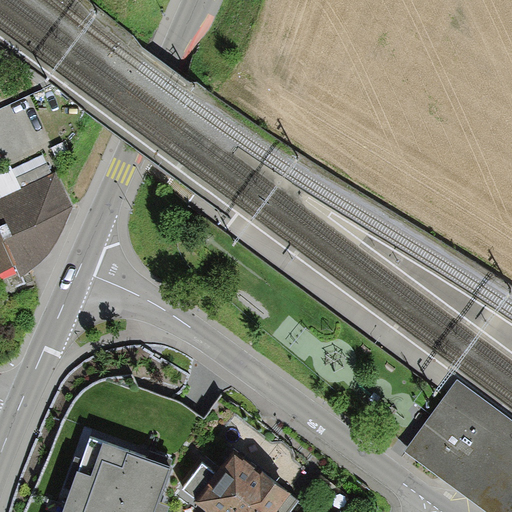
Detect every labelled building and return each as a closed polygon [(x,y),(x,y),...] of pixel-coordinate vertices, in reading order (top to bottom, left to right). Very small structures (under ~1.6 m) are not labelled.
[(0,263),(13,257),(19,271),(49,246),(51,242),(74,198),(57,164),(52,167),(43,150),(14,164),(12,159),(0,164),(0,263)] [(21,273),(9,279),(13,287),(25,281),(21,273)] [(511,511),(511,433),(454,389),(406,449),(491,511),(511,511)] [(171,464),(93,435),(64,511),(166,511),(169,503),(158,499),(171,464)] [(260,474),(235,454),(217,476),(203,464),(183,490),(199,502),(197,505),(205,511),(290,511),(299,502),(290,495),(291,493),(263,471),(260,474)]
